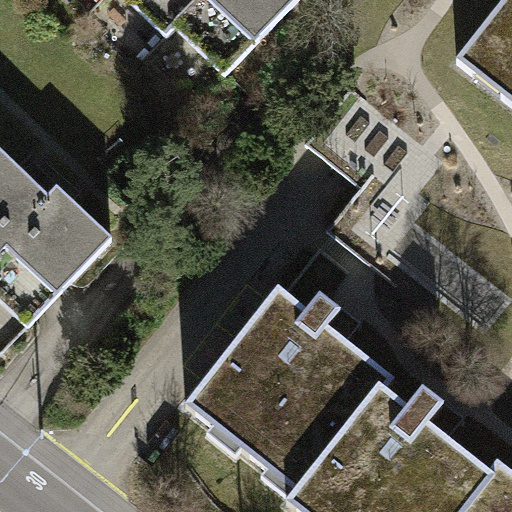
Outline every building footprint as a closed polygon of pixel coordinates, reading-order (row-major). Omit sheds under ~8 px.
[(117,0),(167,49),(176,39),(227,89),(309,5),(303,0),(117,0)] [(511,0),(504,0),(455,63),(511,106),(511,0)] [(59,210),(0,152),(0,303),(26,330),(110,245),(67,202),(59,210)] [(279,292),(187,407),(214,429),(221,420),(248,441),(240,451),(265,470),(273,460),(305,485),(379,392),(389,379),(324,328),(336,314),(319,300),(308,315),(279,292)] [(305,485),(289,505),(296,511),(462,511),(488,481),(421,428),(439,407),(421,393),(405,412),(379,392),(305,485)] [(488,481),(462,511),(511,511),(511,476),(499,466),(488,481)]
